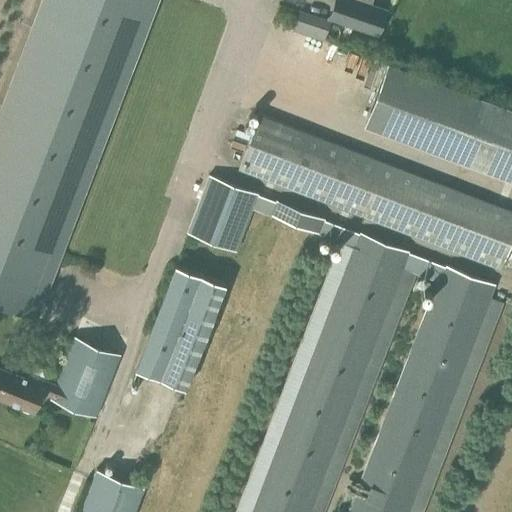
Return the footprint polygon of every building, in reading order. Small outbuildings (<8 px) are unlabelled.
[(43,0),(33,28),(0,115),(0,304),(35,317),(156,0),(43,0)] [(350,0),(343,21),(377,32),(385,10),(370,4),(371,0),(350,0)] [(511,110),(483,99),(386,62),(363,125),(511,180),(511,110)] [(511,242),(511,211),(259,114),(238,168),(501,270),(511,242)] [(186,232),(237,251),(253,208),(270,215),(276,201),(258,194),(258,193),(209,174),(186,232)] [(311,511),(405,266),(438,279),(443,265),(410,253),(410,251),(357,231),(357,232),(352,245),(249,511),(311,511)] [(185,388),(226,283),(174,264),(134,368),(185,388)] [(410,511),(497,285),(443,264),(443,265),(438,279),(348,511),(410,511)] [(72,334),(49,398),(96,416),(121,354),(72,334)] [(25,373),(24,376),(0,366),(0,396),(33,409),(44,380),(25,373)] [(78,511),(133,511),(143,487),(95,469),(78,511)]
